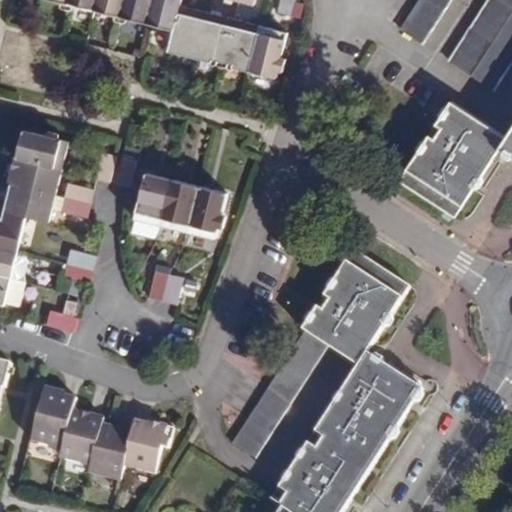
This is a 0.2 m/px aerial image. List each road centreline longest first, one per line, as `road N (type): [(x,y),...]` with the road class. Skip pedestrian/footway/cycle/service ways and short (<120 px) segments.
road 1 (residential): [(0,337),(189,404),(280,148)]
road 2 (residential): [(280,148),(507,293)]
road 3 (tertiary): [(511,367),(418,511)]
road 4 (residential): [(340,0),(280,148)]
